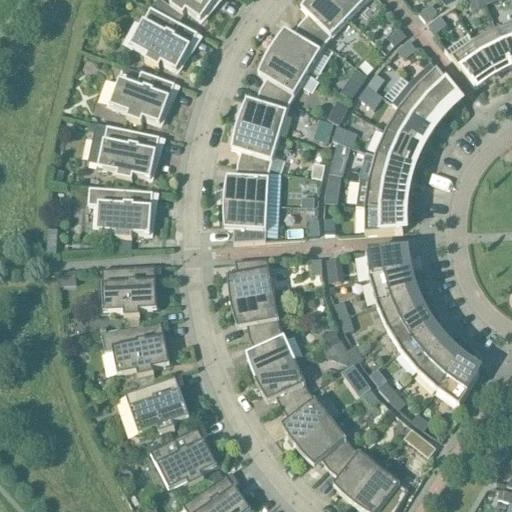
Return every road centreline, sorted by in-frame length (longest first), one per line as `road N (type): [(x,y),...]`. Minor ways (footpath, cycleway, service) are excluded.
road 1 (unclassified): [(267,0),(225,67),(199,136),(190,259),(219,386),(248,443),(303,511)]
road 2 (residential): [(511,133),(467,180),(456,234),(479,308),(511,333)]
